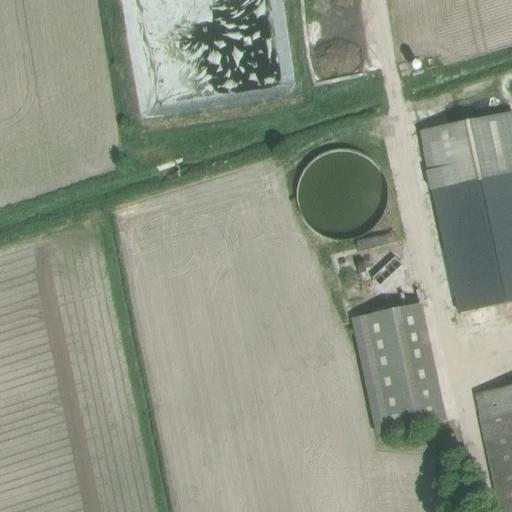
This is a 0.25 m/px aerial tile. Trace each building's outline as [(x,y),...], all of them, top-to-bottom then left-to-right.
[(417,38),(416,47),(446,50),(447,40),(417,38)] [(511,111),(418,132),(457,314),(511,302),(511,111)] [(296,192),(296,196),(296,200),(297,204),(298,208),(299,212),(300,215),(302,219),(304,222),(307,225),(309,228),(312,231),(315,233),(319,235),(322,237),(326,239),(329,240),(333,241),(337,242),(341,242),(345,242),(349,241),(353,240),(357,239),(360,238),(364,236),(367,234),(370,232),(373,229),(376,226),(379,223),(381,220),(383,217),(384,213),(386,209),(387,205),(387,202),(388,198),(388,194),(387,190),(386,186),(385,182),(384,178),(382,174),(380,171),(378,168),(375,165),(372,162),(369,159),(366,157),(362,155),(359,154),(355,152),(351,151),(347,151),(343,150),(339,151),(335,151),(331,152),(327,153),(323,154),(320,156),(316,158),(313,161),(310,163),(307,166),(305,170),(302,173),(301,177),(299,180),(298,184),(297,188),(296,192)] [(447,422),(422,304),(352,319),(377,437),(447,422)] [(511,511),(511,386),(477,394),(481,418),(500,511),(511,511)]
